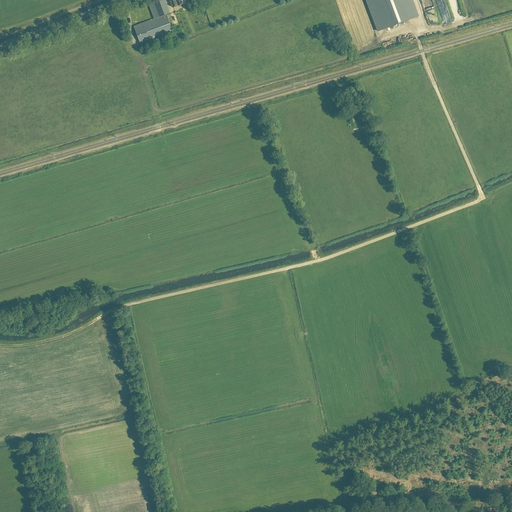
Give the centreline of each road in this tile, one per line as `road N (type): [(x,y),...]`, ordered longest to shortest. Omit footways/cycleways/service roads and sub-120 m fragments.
road 1 (track): [(415,27),(369,41),(381,81),(427,68),(482,197),(322,259),(126,304),(97,318)]
road 2 (tertiary): [(0,46),(122,0)]
